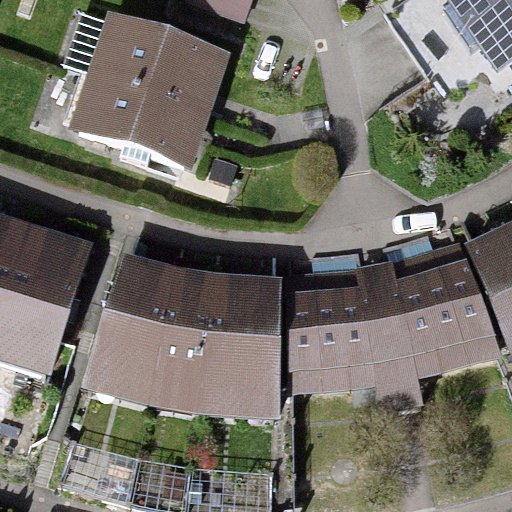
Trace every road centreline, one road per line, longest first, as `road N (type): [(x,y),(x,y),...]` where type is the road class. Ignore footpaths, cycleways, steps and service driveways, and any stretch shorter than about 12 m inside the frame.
road 1 (residential): [(372,259),(275,266),(171,248),(0,191)]
road 2 (residential): [(302,0),(340,86),(372,259)]
road 3 (residential): [(372,259),(451,235),(511,199)]
